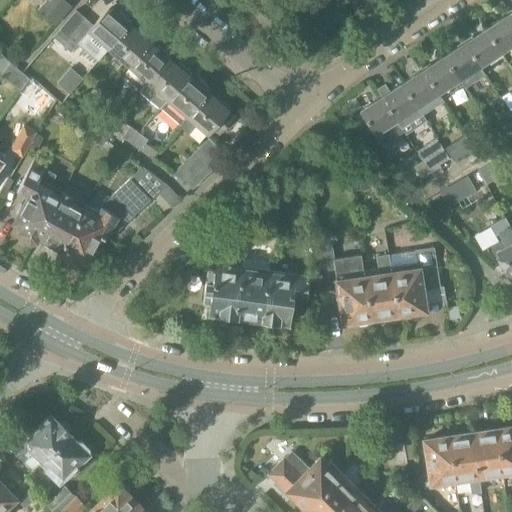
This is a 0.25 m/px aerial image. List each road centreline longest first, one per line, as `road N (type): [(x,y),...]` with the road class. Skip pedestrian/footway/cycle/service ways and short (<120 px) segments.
road 1 (residential): [(69,332),(300,106)]
road 2 (tertiary): [(210,394),(358,399),(511,366)]
road 3 (tertiary): [(511,346),(358,381),(212,376)]
road 4 (residential): [(300,106),(450,0)]
road 5 (tertiary): [(53,342),(127,376),(210,394)]
road 6 (residential): [(300,106),(175,0)]
road 7 (tertiary): [(212,376),(132,359),(69,332)]
road 8 (residential): [(226,511),(201,488),(210,394)]
